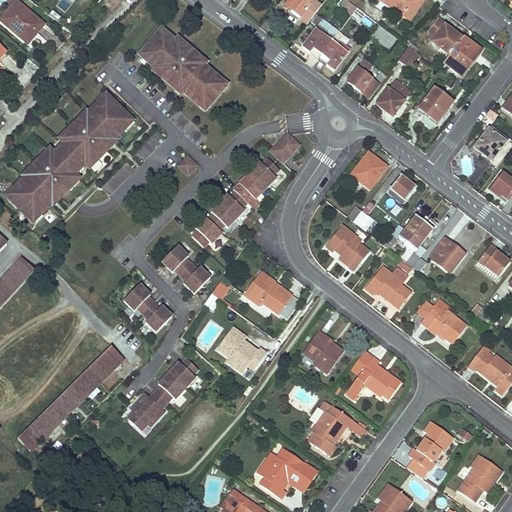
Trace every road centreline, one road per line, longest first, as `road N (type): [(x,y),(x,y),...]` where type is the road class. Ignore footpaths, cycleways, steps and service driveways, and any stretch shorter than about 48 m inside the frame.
road 1 (residential): [(136,383),(182,323),(181,301),(139,261),(139,238),(251,130),(340,121)]
road 2 (residential): [(439,372),(296,258),(289,232),(294,203),(340,121)]
road 3 (residential): [(0,133),(128,0)]
road 4 (tertiary): [(210,0),(316,83),(340,121)]
road 5 (residential): [(341,511),(439,372)]
road 6 (residential): [(511,58),(429,170)]
